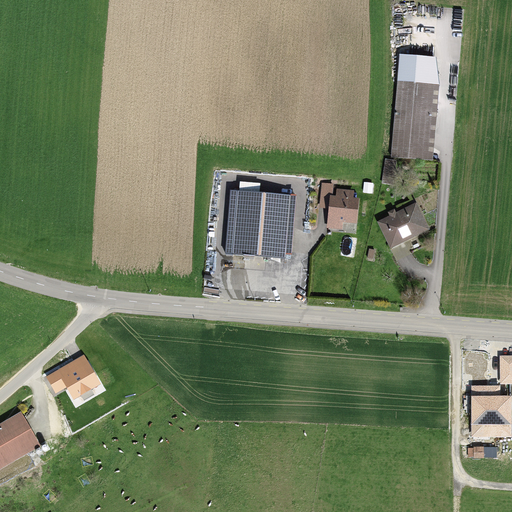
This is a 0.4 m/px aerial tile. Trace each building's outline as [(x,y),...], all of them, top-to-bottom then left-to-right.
[(399,54),(390,158),(433,162),(440,84),(436,56),(399,54)] [(383,159),(380,178),(388,179),(391,160),(383,159)] [(326,196),(330,196),(330,185),(321,184),(319,200),(326,201),(326,196)] [(330,196),(326,196),(326,201),(324,230),(341,231),(341,224),(355,225),(356,199),(351,199),(352,190),(335,189),(335,196),(330,196)] [(236,192),(231,248),(281,252),(286,197),(236,192)] [(412,201),(375,219),(387,244),(424,226),(412,201)] [(101,383),(84,354),(46,375),(56,393),(67,387),(73,399),(101,383)] [(504,396),(472,396),(473,418),(504,418),(504,396)] [(17,414),(0,423),(0,469),(36,449),(17,414)]
